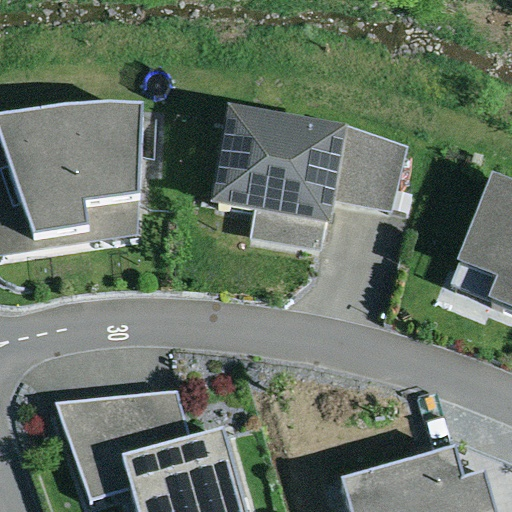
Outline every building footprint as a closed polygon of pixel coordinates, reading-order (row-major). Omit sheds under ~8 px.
[(74,127),(0,135),(0,265),(139,244),(144,125),(74,127)] [(348,147),(229,127),(212,222),(254,229),(251,249),(321,260),(324,241),(331,242),(336,213),(348,147)] [(349,137),(348,147),(336,213),(393,221),(408,157),(349,137)] [(511,200),(495,193),(454,295),(492,310),(490,316),(511,324),(511,200)] [(178,402),(57,413),(94,505),(131,497),(135,511),(245,511),(226,444),(192,454),(178,402)] [(511,511),(511,478),(453,453),(458,466),(466,496),(486,490),(492,511),(511,511)] [(458,466),(341,498),(344,511),(492,511),(486,490),(466,496),(458,466)]
